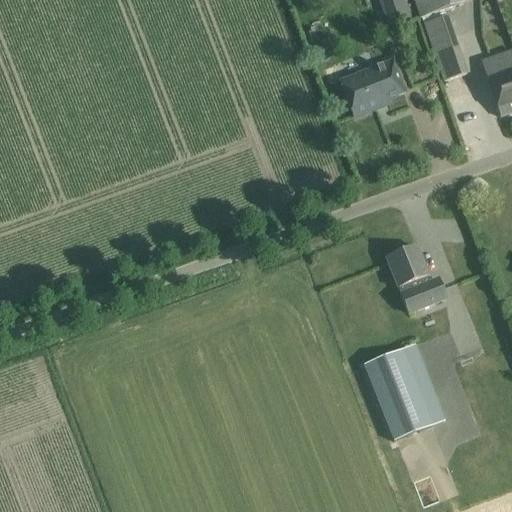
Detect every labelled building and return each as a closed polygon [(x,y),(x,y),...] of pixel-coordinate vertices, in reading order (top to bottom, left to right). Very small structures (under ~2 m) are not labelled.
[(378,0),(387,27),(411,19),(404,0),(378,0)] [(462,0),(416,0),(422,18),(464,4),(462,0)] [(446,16),(424,23),(444,83),(466,74),(446,16)] [(511,52),(480,63),(493,100),(499,119),(511,114),(511,52)] [(391,62),(339,82),(354,119),(376,111),(374,106),(404,94),(391,62)] [(416,249),(386,260),(398,290),(401,296),(408,315),(446,300),(438,281),(430,285),(428,278),(416,249)] [(402,353),(365,367),(393,442),(431,428),(402,353)]
